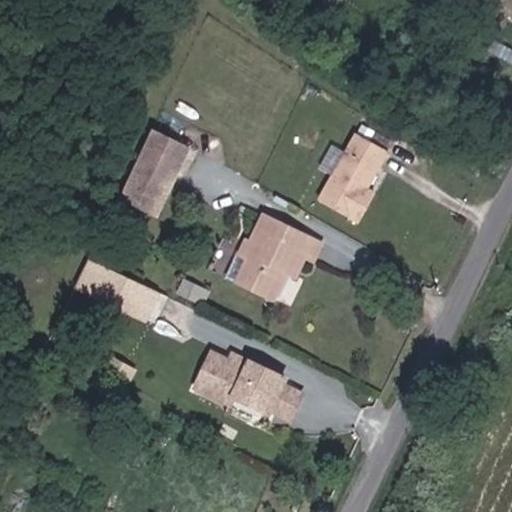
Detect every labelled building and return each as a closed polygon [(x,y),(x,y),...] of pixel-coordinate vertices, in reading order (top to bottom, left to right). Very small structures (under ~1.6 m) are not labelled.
[(157,214),(189,147),(155,127),(121,197),(157,214)] [(359,224),(370,202),(362,197),(367,189),(387,152),(355,134),(318,202),(359,224)] [(362,197),(370,202),(375,193),(367,189),(362,197)] [(290,264),(299,268),(305,257),(314,261),(322,244),(264,216),(251,244),(256,246),(239,284),(274,300),(287,272),(290,264)] [(228,279),(239,284),(256,246),(251,244),(246,242),(228,279)] [(103,303),(155,323),(169,287),(90,256),(64,322),(74,326),(80,310),(98,317),(103,303)] [(295,277),(299,268),(290,264),(287,272),(295,277)] [(285,379),(250,362),(246,370),(230,362),(213,353),(192,395),(226,412),(230,404),(264,421),(266,418),(278,393),(285,379)] [(246,370),(250,362),(234,354),(230,362),(246,370)] [(298,403),(278,393),(266,418),(286,427),(298,403)]
